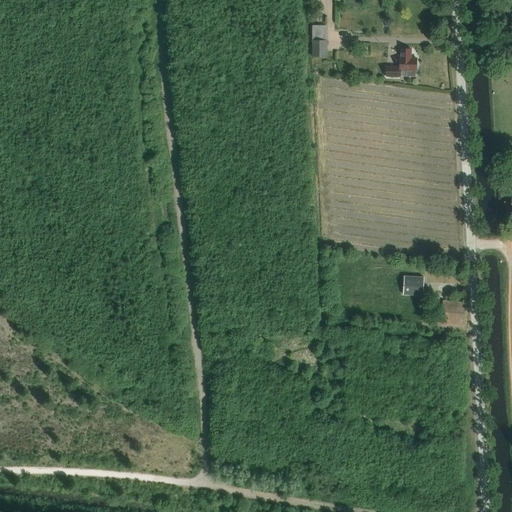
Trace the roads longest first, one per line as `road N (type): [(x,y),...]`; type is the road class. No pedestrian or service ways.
road 1 (unclassified): [(485,511),(456,0)]
road 2 (track): [(205,487),(158,0)]
road 3 (track): [(327,511),(139,479),(0,473)]
road 4 (track): [(470,246),(506,245),(511,366)]
